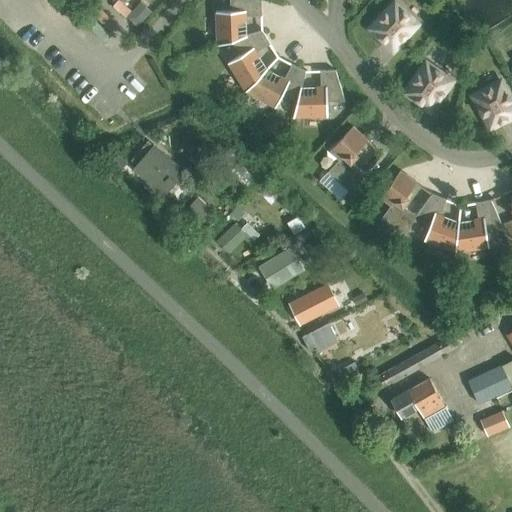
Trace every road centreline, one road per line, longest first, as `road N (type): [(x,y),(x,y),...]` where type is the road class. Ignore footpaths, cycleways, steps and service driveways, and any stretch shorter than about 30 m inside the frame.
road 1 (unclassified): [(379,511),(0,145)]
road 2 (residential): [(325,2),(346,53),(388,115),(436,153),(486,156),(511,142)]
